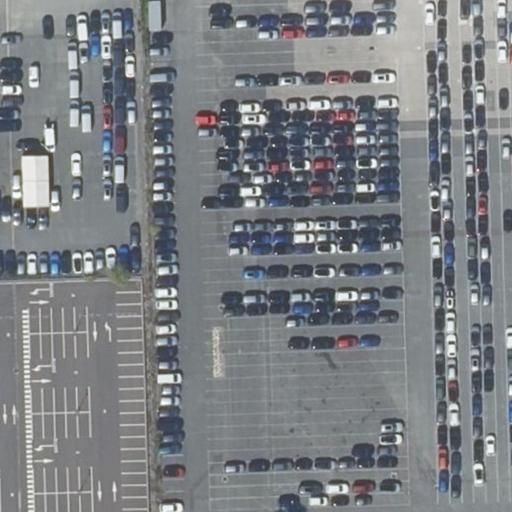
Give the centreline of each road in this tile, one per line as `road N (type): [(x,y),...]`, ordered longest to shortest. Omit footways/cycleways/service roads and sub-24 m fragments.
road 1 (unknown): [(257,0),(221,4),(192,46),(194,458),(204,511)]
road 2 (unknown): [(58,0),(67,233)]
